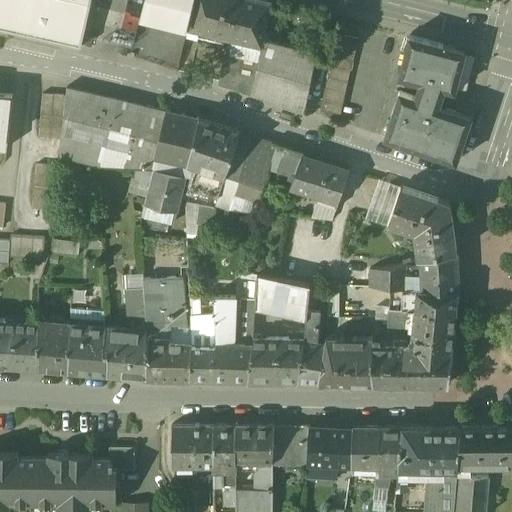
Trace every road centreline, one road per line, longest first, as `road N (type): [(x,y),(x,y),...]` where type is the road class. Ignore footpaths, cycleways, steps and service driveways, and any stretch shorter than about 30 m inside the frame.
road 1 (residential): [(0,39),(113,65),(480,189)]
road 2 (residential): [(0,391),(459,398)]
road 3 (residential): [(488,253),(466,321),(459,398)]
road 4 (secondary): [(511,33),(378,0)]
